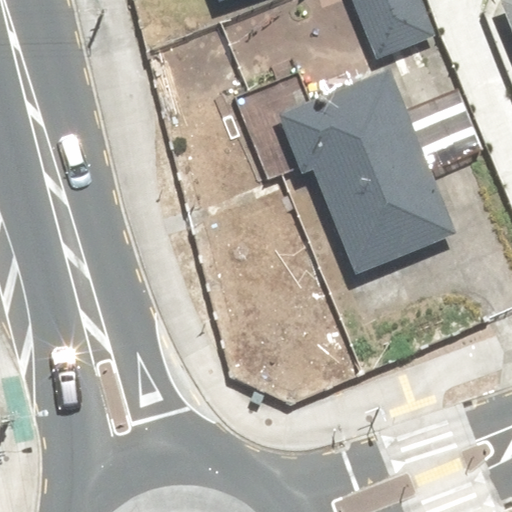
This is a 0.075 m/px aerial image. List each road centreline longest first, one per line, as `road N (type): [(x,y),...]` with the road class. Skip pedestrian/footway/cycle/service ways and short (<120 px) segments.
road 1 (secondary): [(80,496),(83,414),(58,305),(63,202)]
road 2 (secondary): [(63,202),(114,286),(157,411),(187,447)]
road 3 (residential): [(283,483),(511,421)]
road 4 (secondary): [(63,202),(7,0)]
road 5 (secondary): [(80,496),(116,466),(187,447)]
